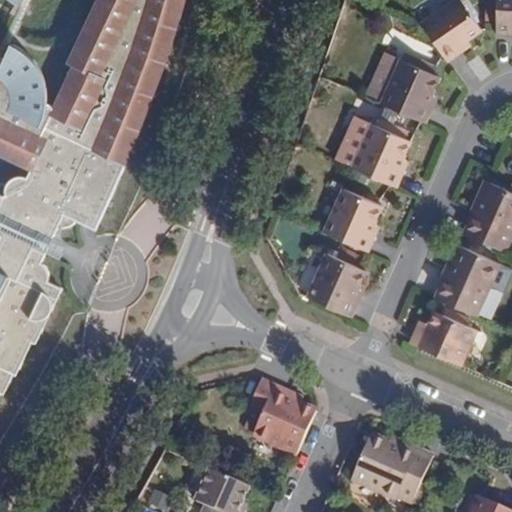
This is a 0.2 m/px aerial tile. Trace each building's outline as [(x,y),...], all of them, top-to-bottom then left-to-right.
[(21,0),(19,6),(0,40),(0,54),(5,57),(13,44),(34,0),(21,0)] [(10,0),(19,6),(21,0),(96,0),(69,61),(74,65),(51,110),(44,90),(37,64),(29,52),(13,44),(5,57),(0,54),(0,393),(4,394),(14,375),(18,376),(31,344),(36,345),(61,293),(62,288),(49,281),(51,275),(47,268),(41,262),(59,229),(64,229),(70,227),(76,222),(91,226),(101,222),(109,205),(142,127),(156,88),(185,0),(10,0)] [(422,24),(443,55),(447,61),(460,52),(457,47),(467,40),(481,31),(459,0),(447,0),(418,20),(422,24)] [(511,0),(497,0),(497,30),(497,35),(511,34),(511,0)] [(457,47),(460,52),(471,45),(467,40),(457,47)] [(434,74),(435,73),(401,58),(381,103),(420,120),(425,123),(431,108),(427,107),(440,77),(434,74)] [(402,161),(411,143),(371,126),(353,168),(392,185),(396,187),(403,173),(398,171),(402,161)] [(471,211),(474,211),(478,212),(491,183),(484,180),(471,211)] [(468,235),(505,252),(511,235),(511,192),(499,186),(491,183),(478,212),(474,211),(464,234),(468,235)] [(374,225),(382,206),(344,189),(324,232),(368,252),(374,237),(370,235),(374,225)] [(379,227),(374,225),(370,235),(374,237),(379,227)] [(449,276),(462,248),(453,245),(443,274),(446,275),(449,276)] [(440,300),(477,316),(499,262),(462,248),(449,276),(446,275),(436,298),(440,300)] [(307,297),(351,316),(358,302),(353,300),(357,290),(366,271),(360,268),(327,253),(307,297)] [(361,293),(357,290),(353,300),(358,302),(361,293)] [(415,345),(461,365),(477,329),(435,311),(429,325),(425,323),(415,345)] [(298,454),(317,412),(302,405),(289,399),(292,392),(279,386),(263,379),(250,407),(262,413),(253,435),(298,454)] [(302,405),(305,397),(292,392),(289,399),(302,405)] [(403,441),(391,435),(388,444),(399,449),(403,441)] [(421,482),(433,454),(403,441),(399,449),(388,444),(372,437),(353,479),(397,499),(407,477),(421,482)] [(238,511),(243,502),(250,486),(211,469),(196,502),(205,506),(202,511),(238,511)] [(511,511),(477,497),(470,511),(511,511)] [(238,511),(244,511),(248,505),(243,502),(238,511)]
